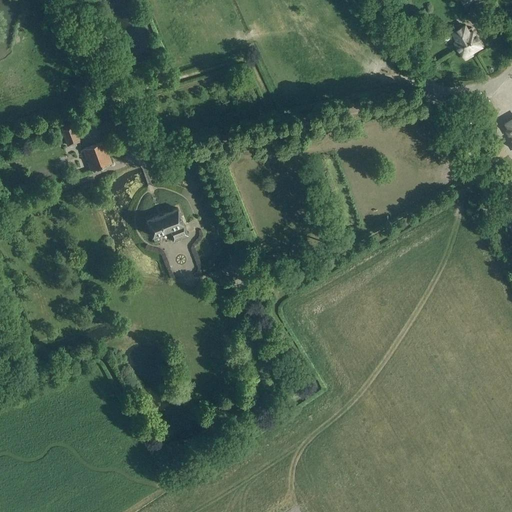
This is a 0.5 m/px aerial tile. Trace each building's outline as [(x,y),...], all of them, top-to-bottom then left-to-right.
[(465,26),(453,33),(457,41),(455,42),(465,59),(472,55),(469,50),(480,44),(471,28),(467,30),(465,26)] [(60,128),(67,146),(80,141),(73,123),(60,128)] [(90,170),(111,162),(103,141),(83,149),(90,170)] [(145,220),(154,243),(171,236),(172,240),(187,234),(183,223),(177,208),(145,220)] [(254,265),(243,270),(250,287),(261,283),(258,273),(254,265)]
